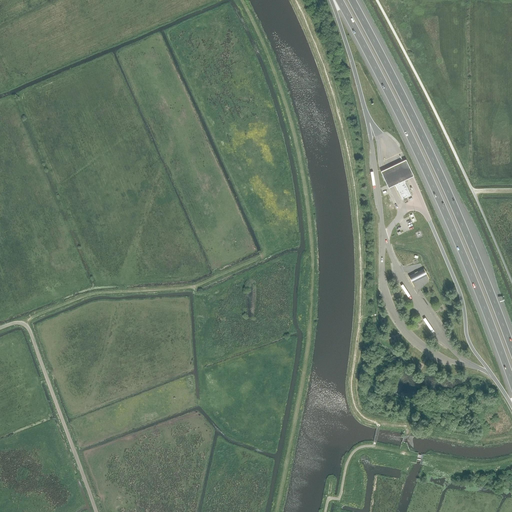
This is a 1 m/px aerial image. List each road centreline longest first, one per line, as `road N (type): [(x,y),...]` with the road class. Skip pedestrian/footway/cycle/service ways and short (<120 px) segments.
road 1 (track): [(241,0),(278,80),(309,208),(307,360),(277,511)]
road 2 (motorway): [(338,0),(456,238),(511,385)]
road 3 (motorway): [(511,351),(465,228),(350,0)]
road 4 (track): [(25,324),(95,294),(195,287),(264,255)]
road 5 (track): [(25,324),(96,511)]
road 6 (motorway): [(330,0),(366,115)]
